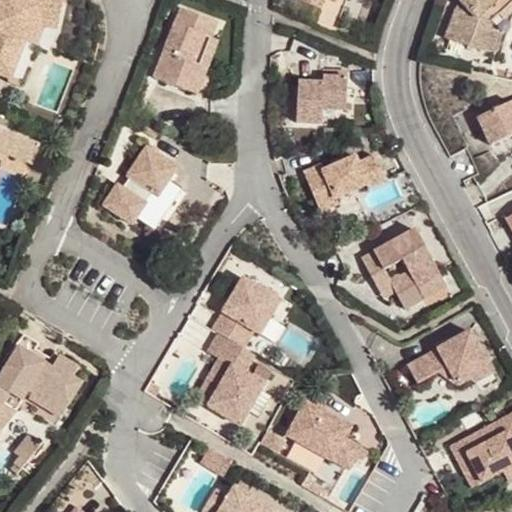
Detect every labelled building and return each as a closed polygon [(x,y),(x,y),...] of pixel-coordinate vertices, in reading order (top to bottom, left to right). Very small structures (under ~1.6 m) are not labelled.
[(63,0),(1,0),(0,5),(0,74),(11,78),(27,37),(28,38),(41,13),(61,22),(63,0)] [(331,0),(298,0),(321,9),(324,0),(329,0),(331,1),(331,0)] [(324,0),(321,9),(341,17),(347,0),(331,0),(331,1),(329,0),(324,0)] [(511,0),(458,0),(459,0),(462,3),(465,6),(460,11),(456,10),(446,38),(446,39),(480,51),(477,64),(496,68),(497,54),(502,55),(508,30),(511,20),(511,0)] [(211,39),(217,23),(181,9),(153,78),(189,92),(211,39)] [(50,49),(61,30),(61,22),(41,13),(28,38),(50,49)] [(189,92),(197,95),(218,41),(211,39),(189,92)] [(346,110),(348,78),(323,77),(323,83),(298,82),(296,123),(322,124),(323,109),(346,110)] [(491,146),(511,136),(511,102),(478,118),(491,146)] [(32,165),(41,145),(6,131),(0,146),(0,152),(15,158),(32,165)] [(168,182),(177,169),(147,149),(128,177),(131,179),(124,190),(118,186),(105,206),(132,224),(136,219),(154,231),(181,190),(168,182)] [(385,181),(374,156),(358,163),(355,157),(324,171),(322,165),(304,173),(321,212),(339,204),(338,202),(336,198),(366,185),(368,189),(385,181)] [(26,179),(32,165),(15,158),(9,173),(26,179)] [(368,189),(366,185),(336,198),(338,202),(368,189)] [(421,292),(443,281),(415,230),(362,258),(378,288),(384,284),(390,295),(396,292),(405,310),(425,300),(421,292)] [(260,336),(281,301),(243,279),(237,290),(240,292),(235,300),(232,298),(212,330),(218,334),(244,349),(254,332),(260,336)] [(447,288),(443,281),(421,292),(425,300),(447,288)] [(384,299),(390,295),(384,284),(378,288),(384,299)] [(235,300),(240,292),(237,290),(232,298),(235,300)] [(475,340),(470,331),(451,342),(455,351),(475,340)] [(240,426),(265,385),(245,373),(255,356),(244,349),(218,334),(208,352),(219,359),(211,373),(224,381),(220,387),(208,406),(240,426)] [(74,377),(79,367),(60,356),(52,368),(47,364),(50,358),(20,340),(1,363),(7,366),(0,377),(0,430),(19,408),(29,391),(33,394),(29,399),(44,408),(52,395),(69,405),(83,382),(74,377)] [(475,383),(493,373),(475,340),(455,351),(451,342),(407,366),(417,384),(438,372),(457,386),(470,380),(475,383)] [(220,387),(224,381),(211,373),(207,380),(220,387)] [(160,387),(150,382),(144,392),(154,398),(160,387)] [(61,418),(69,405),(52,395),(44,408),(61,418)] [(332,418),(329,422),(323,418),(326,414),(306,403),(287,436),(332,462),(333,460),(349,469),(361,448),(345,439),(351,429),(332,418)] [(511,414),(451,447),(458,461),(469,455),(474,465),(463,470),(473,488),(504,472),(511,467),(511,414)] [(31,458),(41,446),(28,436),(14,453),(21,459),(25,454),(31,458)] [(211,447),(203,461),(225,474),(234,460),(211,447)] [(21,471),(31,458),(25,454),(21,459),(15,466),(21,471)] [(463,470),(474,465),(469,455),(458,461),(463,470)] [(275,511),(234,487),(228,498),(215,491),(202,511),(275,511)]
